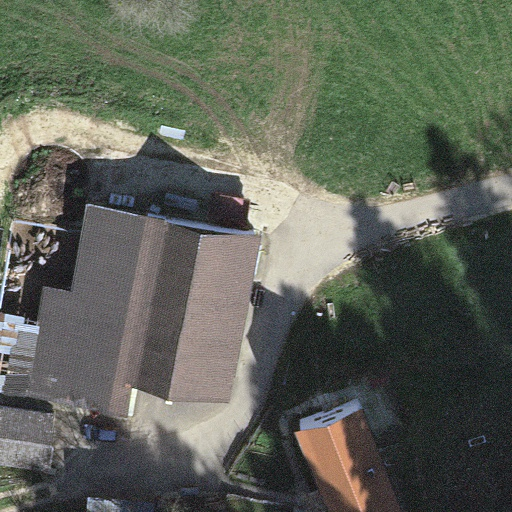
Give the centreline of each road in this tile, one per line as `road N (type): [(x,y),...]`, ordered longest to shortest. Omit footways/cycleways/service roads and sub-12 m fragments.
road 1 (track): [(323,269),(279,316),(222,441),(155,485),(15,511)]
road 2 (track): [(0,165),(30,153),(95,168),(211,164),(323,269)]
